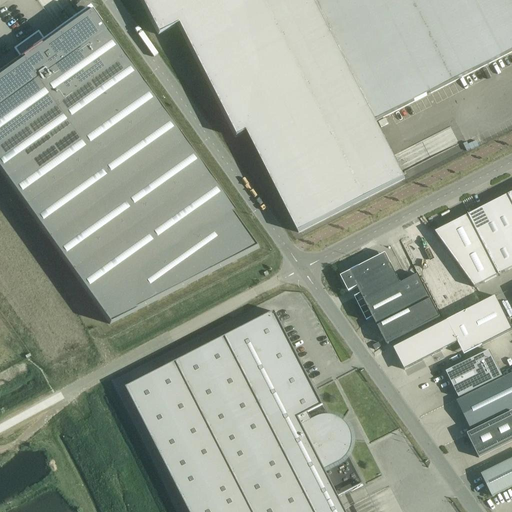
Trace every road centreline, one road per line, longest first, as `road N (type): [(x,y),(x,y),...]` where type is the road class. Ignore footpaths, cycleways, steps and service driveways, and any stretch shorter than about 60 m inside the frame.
road 1 (unclassified): [(0,429),(300,269)]
road 2 (tertiary): [(300,269),(108,0)]
road 3 (unclassified): [(473,511),(300,269)]
road 4 (tertiary): [(300,269),(511,162)]
